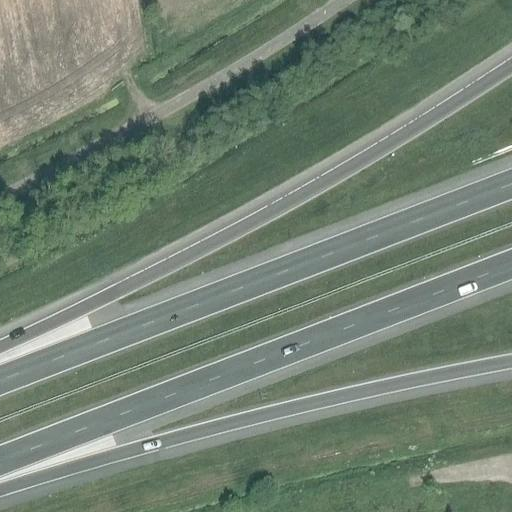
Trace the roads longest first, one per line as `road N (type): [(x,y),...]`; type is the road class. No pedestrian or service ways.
road 1 (motorway): [(511,66),(333,179),(0,348)]
road 2 (motorway): [(0,461),(511,265)]
road 3 (motorway): [(511,184),(0,380)]
road 4 (motorway): [(0,479),(511,362)]
road 5 (unclassified): [(0,198),(341,0)]
